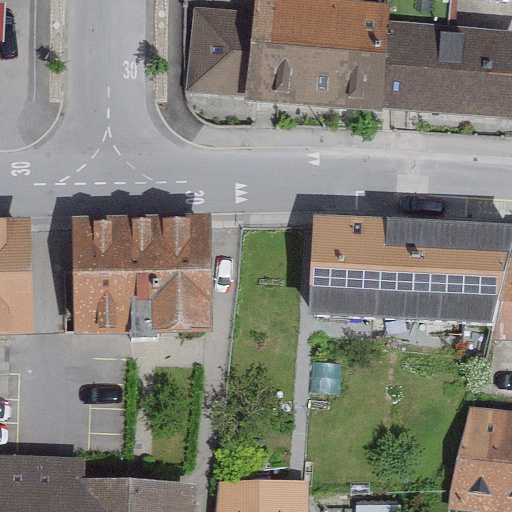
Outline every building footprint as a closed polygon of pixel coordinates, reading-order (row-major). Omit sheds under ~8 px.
[(383,36),(384,20),(252,10),(251,24),(193,20),(188,101),(244,105),(244,112),(377,121),(383,36)] [(511,44),(383,36),(377,121),(511,129),(511,44)] [(205,229),(70,229),(71,342),(205,342),(205,229)] [(511,237),(314,230),(310,328),(486,335),(486,350),(511,351),(511,237)] [(25,231),(0,231),(0,348),(30,348),(25,231)] [(511,511),(511,422),(468,416),(449,511),(511,511)] [(97,470),(0,467),(0,511),(185,511),(186,493),(96,491),(97,470)] [(216,491),(214,511),(306,511),(306,491),(216,491)]
